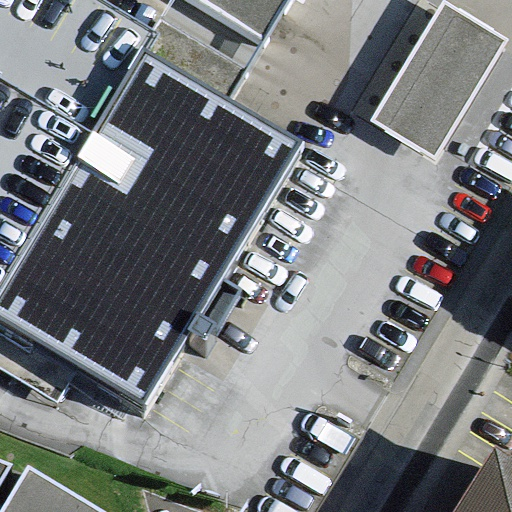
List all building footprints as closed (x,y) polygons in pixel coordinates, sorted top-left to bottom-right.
[(38,0),(0,0),(0,341),(127,421),(292,158),(38,0)] [(286,0),(174,0),(173,3),(262,48),(286,0)] [(495,46),(431,10),(363,131),(427,167),(495,46)] [(0,511),(69,511),(15,479),(0,504),(0,511)] [(477,511),(511,511),(511,489),(498,480),(477,511)]
